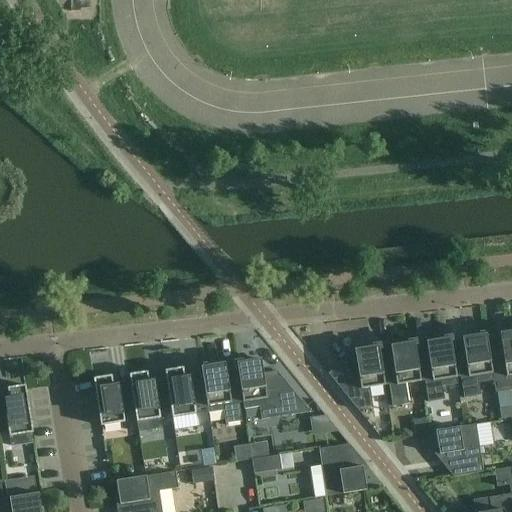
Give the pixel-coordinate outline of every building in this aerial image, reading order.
[(488,344),(487,344),(493,381),(495,393),(511,390),(511,333),(505,334),(506,342),(500,343),(500,348),(489,349),(488,344)] [(462,345),(451,347),(456,378),(460,377),(463,399),(480,396),(478,383),(493,381),(487,344),(486,344),(486,334),(461,338),(462,345)] [(424,381),(428,403),(444,400),(442,387),(457,385),(456,378),(451,347),(450,338),(426,342),(427,349),(415,351),(420,382),(424,381)] [(420,382),(415,351),(414,342),(390,346),(391,353),(379,355),(384,386),(388,385),(392,407),(408,404),(405,384),(420,382)] [(356,362),(340,364),(328,374),(357,410),(372,408),(369,388),(384,386),(379,355),(378,346),(354,350),(356,362)] [(260,360),(236,363),(237,370),(242,403),(244,410),(259,407),(261,420),(309,413),(309,412),(277,372),(263,374),(260,360)] [(200,367),(202,380),(207,408),(208,414),(223,411),(225,424),(241,422),(238,403),(242,403),(237,370),(226,372),(224,364),(200,367)] [(164,371),(166,384),(171,412),(172,418),(196,415),(195,410),(207,408),(202,380),(190,382),(190,380),(184,381),(183,368),(164,371)] [(131,388),(135,416),(138,432),(161,429),(159,414),(171,412),(166,384),(155,386),(154,384),(149,385),(147,372),(129,375),(131,388)] [(123,418),(135,416),(131,388),(119,390),(119,388),(113,389),(111,376),(93,379),(100,427),(124,423),(123,418)] [(4,404),(0,404),(0,433),(8,432),(10,447),(34,443),(25,386),(7,389),(9,401),(3,402),(4,404)] [(511,407),(511,408),(498,410),(499,421),(511,418),(511,407)] [(485,414),(486,429),(497,428),(495,413),(485,414)] [(81,436),(95,433),(92,419),(78,422),(81,436)] [(452,477),(483,472),(475,425),(435,431),(438,449),(433,453),(452,477)] [(265,444),(249,446),(251,461),(268,459),(265,444)] [(349,445),(323,449),(318,450),(326,497),(366,491),(363,473),(368,469),(349,445)] [(248,447),(232,449),(235,464),(250,461),(248,447)] [(318,454),(306,456),(310,487),(322,485),(318,454)] [(252,477),(280,472),(277,458),(250,463),(252,477)] [(5,476),(25,474),(24,461),(3,463),(5,476)] [(211,467),(189,471),(192,486),(213,482),(211,467)] [(511,478),(510,468),(494,471),(496,487),(511,484),(511,478)] [(117,511),(161,511),(159,492),(178,489),(175,472),(116,481),(119,498),(115,499),(117,511)] [(14,480),(4,482),(6,495),(16,493),(14,480)] [(38,494),(0,499),(0,511),(44,511),(45,510),(41,510),(38,494)] [(511,511),(511,494),(488,498),(491,511),(488,511),(511,511)]
